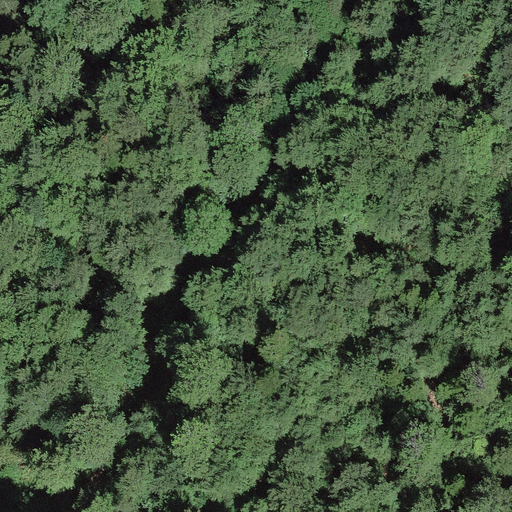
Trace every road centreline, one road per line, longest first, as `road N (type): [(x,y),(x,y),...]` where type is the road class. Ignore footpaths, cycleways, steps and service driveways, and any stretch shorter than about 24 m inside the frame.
road 1 (track): [(74,511),(197,322),(371,0)]
road 2 (track): [(0,204),(214,0)]
